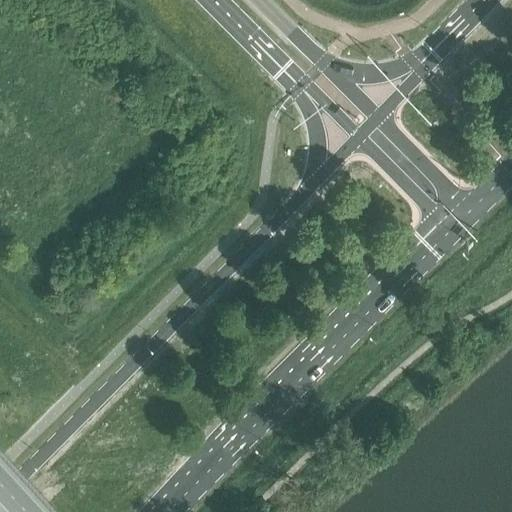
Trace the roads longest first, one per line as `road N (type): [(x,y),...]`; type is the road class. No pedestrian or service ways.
road 1 (primary): [(311,190),(0,504)]
road 2 (primary): [(168,511),(450,231)]
road 3 (primary): [(363,142),(450,231)]
road 4 (primary): [(469,211),(381,123)]
road 5 (primary): [(214,0),(302,85)]
